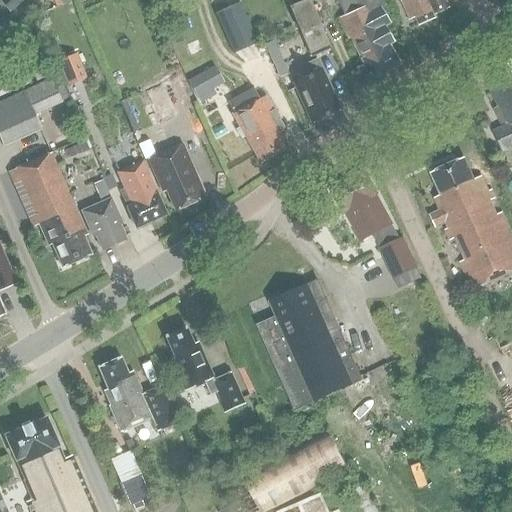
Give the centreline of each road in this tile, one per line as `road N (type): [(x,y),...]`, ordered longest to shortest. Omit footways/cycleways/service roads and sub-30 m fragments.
road 1 (tertiary): [(57,336),(358,122)]
road 2 (residential): [(511,456),(358,122)]
road 3 (tertiary): [(358,122),(511,11)]
road 4 (residential): [(57,336),(0,204)]
